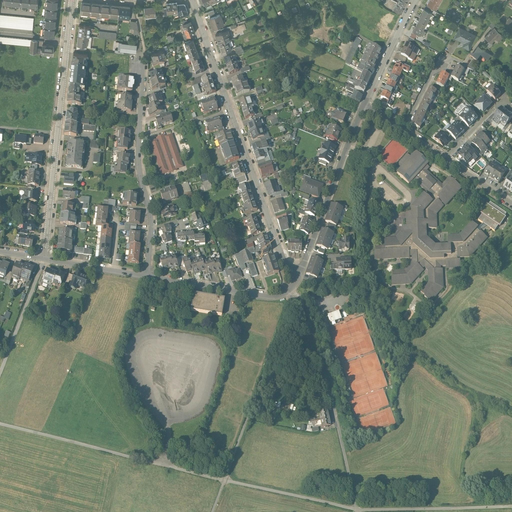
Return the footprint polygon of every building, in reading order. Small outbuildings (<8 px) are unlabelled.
[(46,0),(45,17),(56,18),(58,0),(46,0)] [(255,6),(251,0),(249,0),(249,1),(250,3),(246,4),(248,9),(255,6)] [(80,14),(100,16),(101,5),(82,3),(80,14)] [(170,3),(166,4),(166,9),(167,13),(177,12),(178,15),(187,12),(185,5),(183,4),(177,5),(177,3),(173,3),(170,3)] [(401,13),(404,7),(397,3),(393,9),(401,13)] [(119,7),(101,5),(100,16),(118,18),(119,7)] [(130,8),(119,7),(118,18),(129,19),(130,8)] [(156,7),(143,8),(143,12),(144,12),(145,16),(145,18),(157,16),(156,7)] [(424,9),(421,14),(428,18),(431,12),(424,9)] [(389,12),(385,20),(391,23),(395,15),(389,12)] [(421,14),(418,20),(426,23),(428,18),(421,14)] [(0,27),(32,30),(33,19),(0,15),(0,27)] [(209,18),(211,24),(222,20),(220,15),(215,16),(210,18),(209,18)] [(145,23),(145,18),(145,16),(138,17),(141,31),(142,31),(147,30),(145,23)] [(43,36),(54,37),(56,18),(45,17),(43,36)] [(224,25),(222,20),(211,24),(213,29),(219,27),(224,25)] [(418,20),(415,25),(423,29),(426,23),(418,20)] [(139,35),(136,22),(130,22),(129,33),(133,33),(133,35),(139,35)] [(195,33),(191,22),(182,26),(184,32),(183,33),(184,37),(186,36),(191,35),(195,33)] [(220,30),(221,32),(228,30),(236,27),(236,24),(220,30)] [(228,30),(228,32),(230,31),(231,32),(232,32),(232,31),(233,31),(234,34),(246,30),(244,24),(236,27),(228,30)] [(422,30),(423,29),(415,25),(412,31),(422,36),(424,31),(422,30)] [(79,26),(78,36),(90,37),(91,27),(79,26)] [(373,26),(371,32),(388,40),(391,33),(373,26)] [(504,37),(494,28),(494,27),(492,29),(484,37),(489,41),(490,42),(494,37),(499,42),(504,37)] [(475,36),(459,28),(455,37),(465,42),(464,46),(469,48),(475,36)] [(215,35),(219,44),(228,41),(229,40),(228,35),(229,35),(228,32),(228,30),(221,32),(215,35)] [(78,36),(77,46),(87,47),(87,48),(90,48),(92,37),(90,37),(78,36)] [(0,43),(30,46),(31,40),(0,37),(0,43)] [(356,37),(344,62),(350,65),(361,41),(356,37)] [(184,43),(187,51),(196,48),(193,40),(184,43)] [(231,49),(228,41),(219,44),(222,53),(231,49)] [(127,44),(119,43),(118,51),(124,52),(126,52),(126,51),(130,52),(129,52),(136,53),(137,45),(130,44),(130,45),(127,45),(127,44)] [(407,44),(404,50),(415,56),(418,50),(407,44)] [(42,45),(42,49),(41,54),(52,55),(53,46),(42,45)] [(369,45),(364,56),(377,62),(382,51),(369,45)] [(241,46),(235,48),(237,51),(238,55),(244,52),(243,49),(241,46)] [(481,56),(488,61),(492,56),(478,46),(470,57),(474,60),(477,62),(481,56)] [(196,48),(187,51),(190,59),(198,56),(196,48)] [(413,62),(415,56),(404,50),(401,56),(407,59),(413,62)] [(151,55),(153,61),(163,57),(166,56),(164,51),(158,53),(151,55)] [(73,53),(71,68),(85,70),(87,55),(73,53)] [(226,63),(227,66),(237,63),(234,55),(224,59),(225,63),(226,63)] [(190,59),(193,67),(201,64),(198,56),(190,59)] [(373,70),(377,62),(364,56),(360,64),(366,67),(373,70)] [(407,59),(401,56),(398,61),(404,64),(407,59)] [(165,63),(163,57),(153,61),(152,61),(154,67),(165,63)] [(473,68),(477,62),(474,60),(470,65),(469,65),(467,68),(474,72),(475,69),(473,68)] [(238,66),(237,63),(227,66),(226,66),(229,74),(238,71),(237,67),(238,66)] [(204,71),(201,64),(193,67),(195,74),(204,71)] [(357,69),(363,72),(371,77),(374,71),(366,67),(360,64),(357,69)] [(396,65),(394,70),(401,74),(403,71),(404,68),(402,67),(397,65),(396,65)] [(454,72),(461,76),(464,71),(457,67),(454,72)] [(85,77),(85,70),(71,68),(69,87),(83,88),(84,79),(84,77),(85,77)] [(394,70),(391,76),(399,79),(401,74),(394,70)] [(150,75),(152,81),(162,77),(162,76),(163,75),(163,73),(162,73),(161,72),(160,72),(160,71),(156,73),(150,75)] [(366,87),(371,77),(363,72),(360,80),(357,78),(356,82),(366,87)] [(461,76),(454,72),(451,78),(459,82),(461,76)] [(487,81),(489,83),(494,87),(497,84),(484,72),(482,74),(488,80),(487,81)] [(440,79),(447,83),(450,77),(442,74),(440,79)] [(201,79),(204,87),(213,84),(210,76),(201,79)] [(231,80),(234,86),(244,83),(241,77),(241,76),(239,77),(231,80)] [(391,76),(389,81),(396,85),(399,79),(391,76)] [(118,77),(118,80),(119,81),(118,89),(126,90),(132,91),(132,87),(134,87),(134,82),(132,82),(133,78),(124,77),(118,77)] [(165,85),(163,77),(162,77),(152,81),(149,82),(152,90),(159,87),(165,85)] [(364,93),(366,87),(356,82),(348,79),(347,82),(356,86),(355,89),(347,86),(344,83),(343,86),(357,92),(358,91),(364,93)] [(447,83),(440,79),(437,85),(444,88),(447,83)] [(389,81),(386,87),(396,91),(397,88),(395,87),(396,85),(389,81)] [(245,82),(244,83),(234,86),(237,96),(249,91),(248,87),(247,87),(245,82)] [(489,83),(484,89),(488,93),(492,97),(493,98),(495,100),(501,95),(496,90),(494,87),(489,83)] [(215,92),(213,84),(204,87),(206,95),(215,92)] [(85,92),(85,89),(83,88),(69,87),(68,97),(78,98),(79,90),(81,92),(85,92)] [(386,87),(384,92),(391,96),(393,97),(394,95),(395,95),(397,92),(396,91),(386,87)] [(429,88),(427,94),(437,99),(440,93),(439,93),(432,89),(429,88)] [(388,101),(391,96),(384,92),(381,98),(384,100),(388,102),(388,101)] [(359,103),(362,97),(354,93),(352,97),(343,93),(342,96),(352,100),(359,103)] [(149,102),(150,106),(159,103),(162,102),(159,94),(156,95),(151,97),(149,98),(150,102),(149,102)] [(427,94),(424,99),(431,103),(434,104),(437,99),(427,94)] [(114,102),(118,102),(131,104),(132,97),(125,96),(119,95),(119,96),(118,96),(115,96),(114,102)] [(208,98),(209,101),(214,99),(216,104),(217,104),(214,96),(208,98)] [(81,98),(78,98),(68,97),(68,104),(80,105),(81,98)] [(239,101),(242,111),(251,108),(254,106),(250,97),(239,101)] [(481,110),(483,112),(491,104),(485,98),(483,100),(482,98),(475,106),(480,111),(481,110)] [(217,105),(217,104),(216,104),(214,99),(209,101),(201,104),(204,114),(217,109),(216,106),(217,106),(217,105)] [(424,99),(421,105),(428,108),(431,103),(424,99)] [(131,111),(131,104),(118,102),(118,109),(124,110),(131,111)] [(162,111),(159,103),(150,106),(148,107),(150,111),(148,111),(149,115),(156,113),(162,111)] [(421,105),(418,110),(426,114),(428,108),(421,105)] [(467,108),(466,107),(457,116),(458,117),(462,121),(468,127),(478,118),(472,112),(467,108)] [(253,113),(251,108),(242,111),(245,119),(256,115),(255,112),(253,113)] [(498,126),(499,124),(508,113),(502,109),(500,112),(497,115),(496,116),(492,121),(493,122),(498,126)] [(418,110),(415,116),(423,119),(426,114),(418,110)] [(67,113),(66,123),(76,124),(77,115),(79,115),(79,112),(70,111),(70,114),(67,113)] [(331,118),(344,123),(347,116),(334,111),(334,112),(330,113),(332,117),(331,118)] [(511,118),(511,116),(508,113),(499,124),(504,128),(509,123),(511,118)] [(490,126),(493,122),(492,121),(496,116),(493,114),(486,122),(490,126)] [(173,122),(170,115),(168,115),(162,117),(155,120),(158,127),(161,126),(173,122)] [(420,125),(423,119),(415,116),(411,125),(418,128),(420,125)] [(205,123),(209,133),(217,130),(222,128),(221,124),(222,123),(221,122),(221,121),(220,121),(220,122),(219,118),(205,123)] [(247,125),(250,134),(261,130),(260,127),(263,126),(261,120),(247,125)] [(64,135),(76,136),(78,124),(76,124),(66,123),(64,135)] [(451,127),(452,128),(460,136),(464,131),(458,125),(455,123),(451,127)] [(510,125),(511,125),(509,123),(504,128),(503,130),(506,132),(510,125)] [(327,131),(325,136),(329,137),(329,139),(334,141),(335,140),(337,140),(340,133),(341,130),(331,126),(329,132),(327,131)] [(456,140),(460,136),(452,128),(448,132),(451,135),(456,140)] [(118,139),(129,140),(131,131),(123,130),(119,130),(118,139)] [(264,136),(261,130),(250,134),(253,141),(260,138),(264,137),(264,136)] [(489,137),(491,136),(485,130),(481,134),(488,140),(489,138),(489,137)] [(219,146),(220,146),(233,142),(230,132),(219,136),(216,137),(218,141),(217,141),(219,146)] [(438,142),(444,146),(449,141),(444,137),(440,133),(434,138),(438,142)] [(36,135),(35,143),(43,144),(44,136),(42,136),(42,135),(38,134),(38,136),(36,135)] [(182,166),(171,134),(165,137),(164,135),(157,138),(157,139),(150,142),(161,173),(168,171),(169,172),(176,170),(176,168),(182,166)] [(481,134),(477,138),(485,146),(489,142),(488,140),(481,134)] [(26,138),(15,137),(15,143),(19,144),(26,145),(26,143),(31,143),(31,140),(26,139),(26,138)] [(488,149),(485,146),(477,138),(472,143),(477,148),(483,154),(488,149)] [(130,140),(129,140),(118,139),(117,148),(124,149),(127,149),(128,143),(130,143),(130,140)] [(251,148),(254,154),(270,149),(271,148),(269,143),(273,142),(273,140),(251,148)] [(84,143),(69,142),(66,167),(81,168),(84,143)] [(239,159),(233,142),(220,146),(226,164),(239,159)] [(326,144),(325,143),(323,147),(321,151),(332,155),(335,147),(326,144)] [(468,147),(459,156),(463,161),(467,165),(473,159),(475,162),(479,158),(478,158),(472,151),(468,147)] [(477,148),(475,150),(480,155),(481,156),(483,154),(477,148)] [(256,162),(264,159),(266,163),(274,160),(270,149),(254,154),(256,162)] [(478,158),(480,155),(475,150),(474,149),(472,151),(478,158)] [(332,155),(321,151),(320,155),(319,159),(320,160),(327,163),(329,164),(332,155)] [(449,245),(435,246),(426,238),(425,225),(428,225),(428,229),(436,228),(436,214),(443,206),(441,204),(442,203),(445,205),(461,188),(453,181),(452,181),(451,180),(452,179),(450,177),(442,186),(426,171),(428,168),(426,165),(428,163),(416,153),(411,158),(407,155),(398,165),(402,168),(397,173),(409,184),(410,182),(413,185),(416,182),(432,196),(429,199),(424,194),(411,208),(411,212),(406,212),(407,226),(404,226),(404,229),(396,238),(385,239),(385,241),(384,241),(385,247),(383,247),(383,245),(375,246),(375,251),(374,251),(374,259),(384,259),(384,257),(387,257),(387,259),(396,258),(396,256),(400,256),(400,258),(409,257),(409,256),(412,255),(412,262),(404,270),(403,271),(403,272),(400,272),(400,271),(392,271),(393,277),(391,277),(392,285),(401,284),(401,282),(404,282),(404,284),(411,284),(414,279),(413,278),(415,276),(417,277),(423,270),(421,269),(424,266),(428,270),(429,283),(428,283),(429,284),(427,287),(426,285),(421,291),(425,295),(424,296),(430,301),(436,295),(435,293),(437,291),(439,292),(443,287),(442,282),(440,282),(440,278),(442,278),(442,269),(440,269),(440,266),(446,265),(446,267),(450,266),(450,268),(460,267),(460,260),(457,260),(457,256),(458,256),(458,257),(470,256),(487,238),(481,232),(480,233),(476,230),(478,227),(472,222),(460,235),(448,236),(449,244),(449,245)] [(33,155),(26,154),(26,155),(25,158),(26,158),(25,162),(32,163),(32,165),(32,166),(35,167),(35,165),(37,165),(41,166),(42,155),(33,155)] [(117,155),(117,163),(127,164),(128,164),(129,155),(121,154),(117,154),(117,155)] [(126,172),(127,164),(117,163),(115,163),(114,171),(126,172)] [(226,176),(229,175),(243,170),(241,164),(232,167),(233,171),(232,172),(229,171),(229,170),(224,171),(226,176)] [(275,164),(259,170),(262,177),(265,176),(265,177),(270,175),(270,174),(277,172),(275,164)] [(485,174),(492,179),(499,168),(492,164),(488,169),(485,174)] [(506,173),(499,168),(492,179),(499,184),(503,178),(506,173)] [(245,176),(243,170),(229,175),(231,180),(233,179),(233,180),(236,179),(245,176)] [(38,173),(29,172),(27,186),(34,186),(38,187),(39,180),(40,174),(38,173)] [(213,189),(207,173),(200,176),(202,183),(198,185),(198,187),(200,186),(203,193),(213,189)] [(77,181),(74,180),(74,177),(65,176),(64,184),(76,186),(76,182),(77,181)] [(247,182),(245,176),(236,179),(236,181),(238,181),(239,184),(247,182)] [(304,180),(300,191),(318,198),(323,186),(310,181),(305,179),(304,180)] [(274,181),(264,184),(268,196),(272,195),(280,192),(279,192),(278,187),(276,188),(274,181)] [(188,183),(182,185),(185,194),(191,192),(188,183)] [(240,190),(242,195),(251,192),(248,185),(238,188),(239,191),(240,190)] [(175,192),(174,188),(161,193),(164,202),(178,198),(176,192),(175,192)] [(64,190),(63,198),(74,199),(75,191),(64,190)] [(23,201),(37,202),(37,198),(37,193),(32,192),(28,192),(25,192),(25,196),(24,196),(22,196),(22,198),(22,199),(22,200),(23,201)] [(254,203),(251,192),(242,195),(241,195),(245,206),(254,203)] [(137,195),(124,193),(123,200),(122,200),(122,204),(136,206),(137,195)] [(280,199),(271,203),(275,214),(284,211),(280,199)] [(309,200),(307,207),(317,210),(319,204),(309,200)] [(507,213),(490,202),(488,205),(487,204),(481,213),(482,214),(478,220),(483,223),(485,221),(492,225),(490,228),(495,231),(498,225),(500,226),(506,217),(505,216),(507,213)] [(257,210),(254,203),(245,206),(243,207),(244,210),(242,211),(244,215),(257,210)] [(62,207),(61,214),(72,215),(73,207),(69,206),(69,205),(64,204),(63,205),(63,207),(62,207)] [(331,205),(329,211),(340,215),(342,209),(337,207),(331,205)] [(25,213),(24,216),(35,217),(36,208),(25,207),(24,213),(25,213)] [(166,209),(161,211),(162,213),(161,213),(162,216),(163,216),(163,217),(167,216),(167,217),(171,216),(176,214),(175,212),(174,212),(172,208),(172,207),(166,209)] [(314,217),(317,210),(307,207),(305,212),(305,213),(308,214),(314,217)] [(338,220),(340,215),(329,211),(327,216),(338,220)] [(74,215),(72,215),(61,214),(60,222),(60,223),(61,224),(74,225),(75,218),(74,218),(74,215)] [(191,219),(190,219),(191,222),(192,222),(193,224),(196,223),(201,221),(199,216),(198,216),(197,214),(190,216),(191,219)] [(336,226),(338,220),(327,216),(325,222),(328,223),(336,226)] [(247,220),(249,228),(257,225),(255,219),(256,219),(255,217),(246,220),(247,220)] [(286,218),(277,221),(281,232),(288,229),(287,225),(288,225),(286,218)] [(304,218),(301,225),(310,228),(312,222),(307,220),(304,218)] [(197,225),(196,226),(197,229),(198,228),(199,231),(206,229),(205,226),(206,226),(204,220),(201,221),(196,223),(197,225)] [(24,227),(23,231),(27,231),(34,232),(35,224),(24,222),(24,223),(22,224),(24,227)] [(124,231),(130,232),(136,232),(136,224),(129,223),(125,223),(124,231)] [(335,229),(336,226),(328,223),(325,231),(331,233),(333,228),(335,229)] [(162,230),(164,236),(169,234),(171,233),(170,231),(171,230),(170,227),(169,228),(168,225),(162,228),(162,230)] [(259,230),(257,225),(249,228),(252,235),(260,232),(259,230)] [(307,235),(310,228),(301,225),(299,231),(307,235)] [(59,230),(58,240),(71,241),(72,231),(68,231),(59,230)] [(322,230),(320,235),(331,239),(333,234),(331,233),(325,231),(322,230)] [(189,241),(194,240),(194,237),(194,232),(191,232),(191,231),(188,231),(188,233),(185,233),(186,239),(189,239),(189,241)] [(186,241),(186,239),(185,233),(183,233),(183,232),(180,232),(180,233),(177,233),(177,240),(180,240),(180,241),(186,241)] [(170,236),(169,234),(164,236),(161,236),(163,242),(164,241),(165,244),(166,244),(172,242),(171,239),(172,239),(171,236),(170,236)] [(198,236),(194,237),(194,240),(195,245),(205,244),(204,236),(202,236),(202,235),(198,235),(198,236)] [(320,235),(318,240),(329,244),(331,239),(320,235)] [(28,238),(24,237),(17,236),(16,240),(20,241),(19,245),(32,247),(33,239),(30,238),(30,237),(28,237),(28,238)] [(266,236),(258,239),(260,246),(269,244),(266,236)] [(72,241),(71,241),(58,240),(58,245),(57,245),(57,250),(63,251),(72,252),(72,247),(72,241)] [(327,250),(329,244),(318,240),(316,246),(320,247),(325,249),(327,250)] [(271,251),(269,244),(260,246),(253,249),(254,252),(254,253),(261,251),(262,254),(271,251)] [(84,248),(73,247),(73,253),(83,254),(83,255),(91,255),(92,250),(84,249),(84,248)] [(253,262),(250,254),(249,250),(235,255),(238,265),(241,264),(243,270),(246,269),(246,270),(249,269),(248,265),(247,264),(253,262)] [(168,268),(173,267),(169,257),(169,255),(164,257),(168,268)] [(174,255),(169,257),(173,267),(173,269),(178,267),(178,265),(176,259),(174,255)] [(186,272),(192,270),(189,261),(187,256),(181,258),(182,258),(184,264),(186,272)] [(262,260),(267,276),(279,272),(273,256),(262,260)] [(163,270),(168,268),(164,257),(159,258),(161,264),(163,269),(163,270)] [(201,257),(195,259),(199,272),(205,270),(203,263),(201,257)] [(312,258),(310,263),(321,267),(323,262),(321,261),(315,259),(312,258)] [(193,274),(199,272),(195,259),(189,261),(192,270),(193,274)] [(212,273),(216,271),(213,261),(212,259),(208,261),(212,273)] [(218,260),(213,261),(216,271),(217,273),(222,271),(218,260)] [(3,261),(2,263),(0,268),(0,273),(1,274),(1,275),(5,276),(6,276),(8,271),(10,264),(3,261)] [(207,274),(212,273),(208,261),(203,263),(205,270),(207,274)] [(19,280),(19,279),(24,266),(17,263),(11,277),(14,279),(19,280)] [(253,263),(248,265),(249,269),(252,278),(257,275),(253,263)] [(310,263),(308,269),(319,273),(321,267),(310,263)] [(24,265),(24,266),(19,279),(23,280),(28,281),(30,278),(33,268),(24,265)] [(235,268),(228,271),(230,276),(231,281),(241,277),(239,270),(236,271),(235,268)] [(51,288),(52,285),(57,273),(47,269),(44,276),(42,281),(48,284),(48,286),(48,287),(51,288)] [(224,278),(230,276),(228,271),(227,269),(224,270),(225,272),(222,273),(224,278)] [(317,278),(319,273),(308,269),(306,274),(309,275),(315,277),(317,278)] [(58,271),(57,273),(52,285),(60,288),(60,286),(63,281),(65,274),(58,271)] [(72,281),(69,287),(75,289),(77,285),(84,288),(88,278),(75,273),(74,276),(72,281)] [(74,276),(69,274),(66,282),(65,282),(68,283),(69,280),(72,281),(74,276)] [(224,299),(194,294),(191,311),(222,316),(224,299)] [(339,312),(328,316),(330,322),(328,322),(330,326),(342,322),(341,319),(339,314),(339,312)] [(318,413),(320,420),(328,418),(327,411),(324,412),(323,410),(321,411),(321,412),(318,413)] [(330,425),(328,418),(320,420),(321,427),(324,427),(324,428),(327,427),(327,426),(330,425)]
